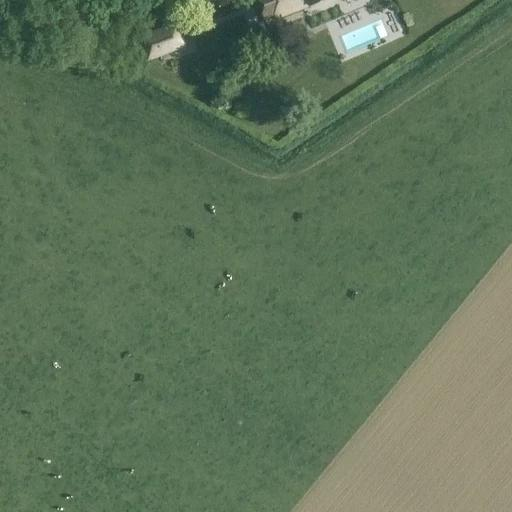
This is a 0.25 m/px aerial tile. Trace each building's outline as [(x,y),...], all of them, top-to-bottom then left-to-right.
[(269,0),(277,18),(325,0),(324,0),(269,0)] [(329,24),(340,59),(406,38),(395,3),(329,24)] [(177,23),(165,27),(139,37),(148,63),(186,48),(177,23)] [(294,113),(285,119),(292,127),(300,121),(294,113)] [(258,117),(255,125),(266,130),(270,122),(258,117)]
